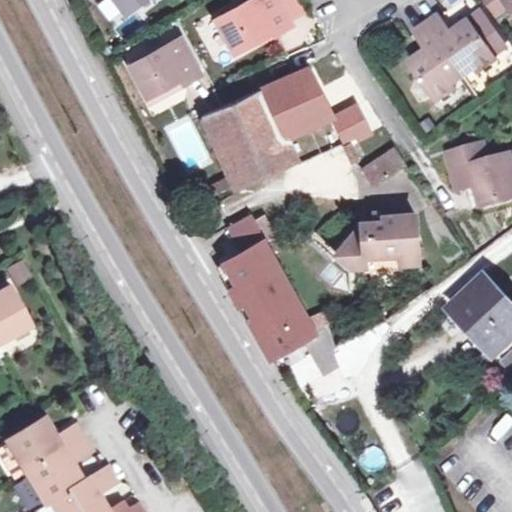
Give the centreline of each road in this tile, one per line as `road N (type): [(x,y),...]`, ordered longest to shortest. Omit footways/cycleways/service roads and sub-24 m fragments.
road 1 (secondary): [(344,511),(194,288),(33,0)]
road 2 (secondary): [(0,47),(146,311),(273,511)]
